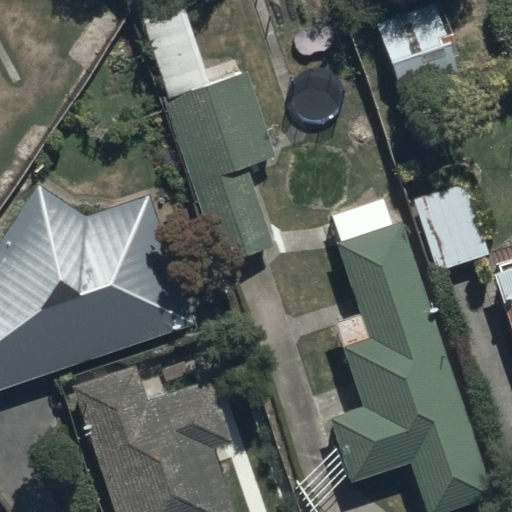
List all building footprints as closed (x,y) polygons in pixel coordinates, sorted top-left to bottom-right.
[(189,0),(146,0),(135,3),(187,174),(214,165),(240,249),(275,238),(251,155),(272,149),(247,66),(212,77),(189,0)] [(437,0),(431,0),(373,20),(403,105),(466,82),(437,0)] [(466,174),(413,191),(437,269),(491,252),(466,174)] [(152,184),(85,207),(40,178),(0,239),(0,380),(196,315),(152,184)] [(492,483),(399,215),(391,217),(382,191),(330,209),(339,235),(333,237),(358,308),(334,316),(361,395),(329,406),(353,477),(413,456),(430,505),(492,483)] [(511,255),(492,262),(511,324),(511,255)] [(134,358),(73,378),(117,511),(238,511),(216,442),(233,437),(211,369),(145,391),(134,358)]
